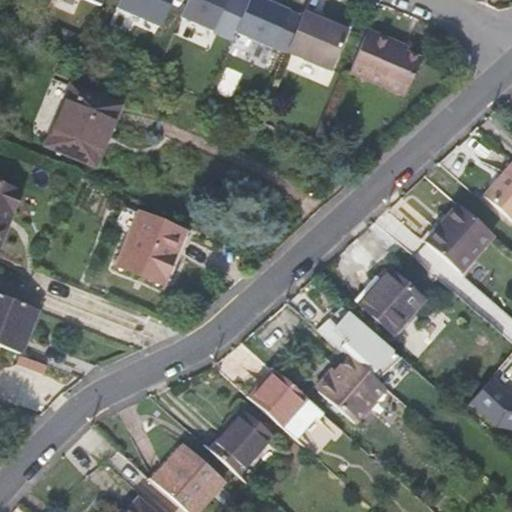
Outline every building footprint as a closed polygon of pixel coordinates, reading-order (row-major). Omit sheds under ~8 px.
[(80,0),(90,0),(102,4),(103,0),(51,0),(51,2),(76,11),(80,0)] [(160,29),(172,0),(118,0),(115,9),(160,29)] [(187,0),(180,20),(233,40),(235,34),(276,49),(291,7),(271,0),(248,0),(247,5),(233,0),(187,0)] [(302,12),(285,52),(330,71),(347,31),(302,12)] [(396,43),(367,30),(349,72),(404,96),(420,58),(394,47),(396,43)] [(94,166),(119,107),(70,86),(46,145),(94,166)] [(511,163),(483,196),(511,221),(511,163)] [(0,184),(0,234),(10,211),(14,213),(22,193),(0,184)] [(458,205),(425,243),(463,276),(476,261),(472,258),(492,235),(458,205)] [(138,214),(117,266),(162,285),(170,264),(168,263),(181,232),(138,214)] [(391,334),(422,299),(389,271),(375,285),(378,289),(361,308),(391,334)] [(0,347),(19,355),(26,337),(22,336),(32,308),(0,295),(0,347)] [(322,327),(379,375),(398,353),(341,305),(322,327)] [(511,354),(472,403),(511,435),(511,354)] [(385,388),(349,357),(329,379),(323,379),(316,387),(319,393),(354,424),(385,388)] [(250,399),(280,426),(295,439),(319,411),(274,371),(250,399)] [(207,449),(235,474),(269,435),(239,408),(228,420),(231,423),(207,449)] [(182,447),(151,482),(185,511),(195,511),(213,493),(210,490),(219,480),(182,447)] [(150,511),(137,500),(126,511),(150,511)]
